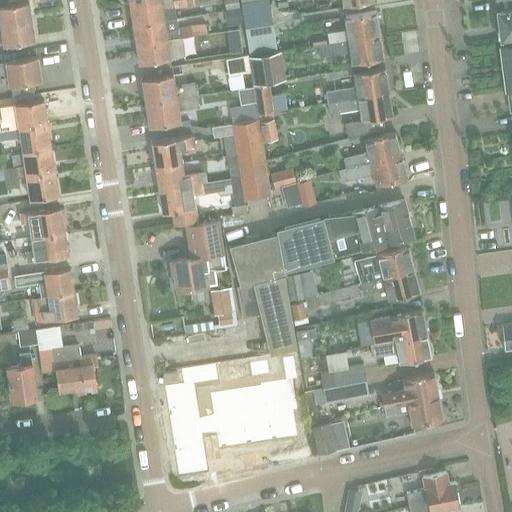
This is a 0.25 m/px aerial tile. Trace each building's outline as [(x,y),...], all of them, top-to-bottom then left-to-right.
[(185,0),(157,0),(129,4),(132,24),(162,19),(160,10),(187,6),(185,0)] [(237,0),(223,0),(225,9),(239,7),(237,0)] [(269,0),(239,0),(240,8),(242,23),(244,23),(272,19),(269,0)] [(0,25),(31,20),(28,1),(0,5),(0,25)] [(500,38),(511,36),(511,6),(496,9),(500,38)] [(240,8),(225,10),(228,26),(242,23),(240,8)] [(313,45),(317,44),(380,34),(376,10),(344,15),(347,29),(327,32),(328,36),(311,38),(313,45)] [(190,25),(177,27),(175,17),(162,19),(132,24),(135,42),(191,34),(190,25)] [(248,53),(276,49),(272,19),(244,23),(248,53)] [(0,33),(2,33),(3,44),(34,39),(31,20),(0,25),(0,33)] [(319,56),(350,51),(352,62),(383,57),(380,34),(317,44),(319,56)] [(181,35),(135,42),(138,62),(168,57),(184,55),(181,35)] [(511,44),(501,46),(508,95),(511,95),(511,97),(511,44)] [(285,79),(280,50),(248,55),(250,71),(252,84),(285,79)] [(248,54),(225,57),(227,75),(242,73),(250,71),(248,55),(248,54)] [(10,86),(40,81),(36,56),(6,61),(0,61),(0,73),(8,73),(10,86)] [(326,101),(389,91),(385,67),(353,72),(355,85),(325,90),(326,101)] [(144,101),(197,94),(195,81),(172,85),(171,73),(140,78),(144,101)] [(242,73),(227,75),(229,89),(237,88),(244,87),(242,73)] [(252,85),(257,113),(273,110),(269,82),(252,85)] [(384,127),(382,116),(393,114),(389,91),(326,101),(328,112),(339,110),(359,107),(361,118),(345,121),(347,136),(384,127)] [(197,94),(144,101),(148,125),(178,120),(176,108),(198,104),(197,94)] [(0,130),(47,123),(43,99),(15,103),(17,117),(0,119),(0,130)] [(231,122),(256,118),(253,101),(229,105),(231,122)] [(277,138),(272,112),(258,115),(263,141),(277,138)] [(331,116),(333,131),(343,130),(342,115),(331,116)] [(233,133),(236,152),(240,175),(244,199),(263,195),(270,194),(268,187),(266,171),(262,147),(257,117),(256,118),(231,122),(233,133)] [(22,151),(51,147),(47,123),(0,130),(0,140),(20,137),(22,151)] [(338,170),(401,153),(395,130),(363,138),(366,150),(342,156),(345,167),(337,169),(338,170)] [(222,135),(225,153),(236,152),(233,133),(222,135)] [(154,165),(182,161),(180,149),(195,146),(193,134),(150,141),(154,165)] [(26,174),(54,170),(51,147),(22,151),(24,164),(2,168),(4,177),(17,176),(26,174)] [(225,153),(229,177),(240,175),(236,152),(225,153)] [(340,181),(373,173),(376,184),(407,176),(401,153),(338,170),(340,181)] [(204,170),(188,173),(184,174),(182,161),(154,165),(158,188),(203,181),(205,180),(204,170)] [(292,166),(270,172),(273,185),(295,179),(292,166)] [(54,170),(26,174),(30,199),(58,194),(54,170)] [(240,175),(229,177),(234,205),(245,203),(244,199),(240,175)] [(5,188),(19,186),(17,176),(4,177),(5,188)] [(309,177),(296,180),(301,204),(314,201),(309,177)] [(203,181),(158,188),(161,211),(170,210),(172,223),(195,219),(191,194),(205,192),(203,181)] [(361,249),(361,248),(414,235),(404,198),(352,211),(361,249)] [(245,203),(234,205),(230,206),(231,214),(246,212),(245,203)] [(38,235),(64,231),(60,207),(20,213),(21,222),(35,220),(38,235)] [(286,269),(361,249),(352,211),(323,215),(275,227),(276,231),(229,243),(240,284),(236,285),(242,317),(260,313),(270,353),(296,346),(284,275),(286,273),(286,269)] [(216,282),(214,268),(225,266),(216,219),(184,225),(189,256),(169,259),(171,273),(174,272),(177,288),(216,282)] [(64,231),(38,235),(40,250),(26,252),(27,261),(68,255),(64,231)] [(377,254),(354,260),(359,283),(395,273),(413,269),(407,247),(377,254)] [(47,295),(73,291),(70,266),(14,275),(16,285),(38,281),(40,296),(47,294),(47,295)] [(362,294),(385,288),(388,300),(419,292),(413,269),(359,283),(362,294)] [(7,270),(0,271),(0,281),(9,280),(7,270)] [(285,276),(289,301),(303,298),(299,273),(285,276)] [(231,287),(211,291),(215,314),(218,314),(235,311),(231,287)] [(73,291),(47,295),(50,309),(35,311),(36,321),(77,314),(73,291)] [(290,304),(294,325),(308,322),(307,315),(305,315),(302,301),(290,304)] [(109,309),(91,313),(94,323),(111,320),(109,309)] [(422,309),(371,319),(376,343),(426,333),(422,309)] [(235,311),(218,314),(220,323),(236,320),(235,311)] [(13,330),(27,327),(26,317),(11,319),(13,330)] [(87,320),(73,322),(74,331),(88,329),(87,320)] [(511,322),(502,324),(504,348),(511,346),(511,322)] [(34,327),(17,330),(19,346),(37,343),(34,327)] [(16,331),(0,333),(0,340),(17,338),(16,331)] [(372,359),(398,354),(400,363),(431,357),(426,333),(376,343),(369,344),(372,359)] [(300,358),(312,356),(308,336),(296,338),(300,358)] [(95,354),(79,356),(78,343),(38,349),(41,371),(55,369),(58,389),(75,386),(75,390),(96,387),(92,364),(97,364),(95,354)] [(12,400),(37,396),(30,351),(19,352),(21,365),(7,367),(12,400)] [(292,356),(282,358),(286,379),(296,377),(292,356)] [(266,360),(258,361),(260,374),(268,373),(266,360)] [(258,361),(249,362),(251,375),(260,374),(258,361)] [(319,370),(323,388),(366,380),(363,362),(319,370)] [(215,363),(205,365),(208,380),(217,379),(215,363)] [(205,365),(181,368),(183,383),(193,382),(193,383),(208,380),(205,365)] [(388,406),(438,395),(434,372),(402,378),(405,389),(382,393),(384,407),(388,406)] [(291,379),(261,383),(261,385),(262,385),(270,439),(296,435),(292,409),(296,408),(291,379)] [(326,403),(369,394),(366,380),(323,388),(326,403)] [(183,383),(165,386),(172,431),(199,427),(198,418),(193,383),(193,382),(183,383)] [(261,385),(236,389),(244,443),(270,439),(262,385),(261,385)] [(236,389),(210,393),(214,416),(215,424),(216,432),(219,447),(244,443),(236,389)] [(386,416),(390,415),(409,412),(411,425),(442,419),(438,395),(388,406),(384,407),(386,416)] [(214,416),(198,418),(199,427),(215,424),(214,416)] [(310,426),(316,453),(336,448),(329,422),(310,426)] [(215,424),(199,427),(201,435),(216,432),(215,424)] [(199,427),(172,431),(179,475),(206,471),(201,435),(199,427)] [(455,482),(445,484),(443,472),(419,476),(421,489),(406,491),(409,511),(426,511),(459,506),(455,482)] [(345,502),(343,511),(356,511),(358,504),(345,502)]
